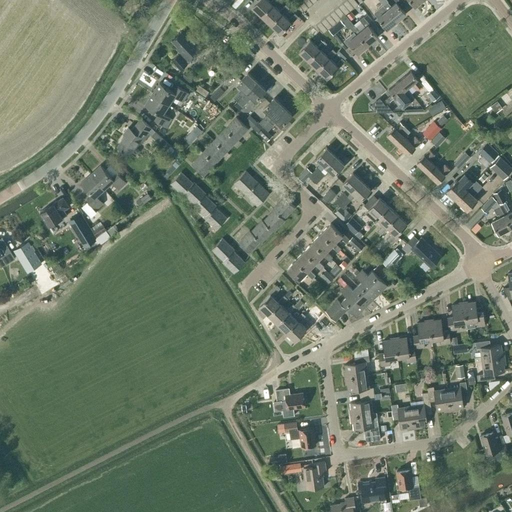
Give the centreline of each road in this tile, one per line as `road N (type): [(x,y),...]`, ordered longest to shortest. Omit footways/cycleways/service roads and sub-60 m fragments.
road 1 (residential): [(511,374),(451,439),(336,453),(323,347)]
road 2 (secondary): [(0,198),(78,140),(169,0)]
road 3 (residential): [(241,292),(317,206),(277,165),(330,110)]
road 4 (residential): [(484,263),(330,110)]
road 5 (residential): [(323,347),(484,263)]
road 6 (residential): [(330,110),(460,0)]
road 7 (residential): [(330,110),(208,0)]
road 8 (track): [(283,511),(221,404)]
